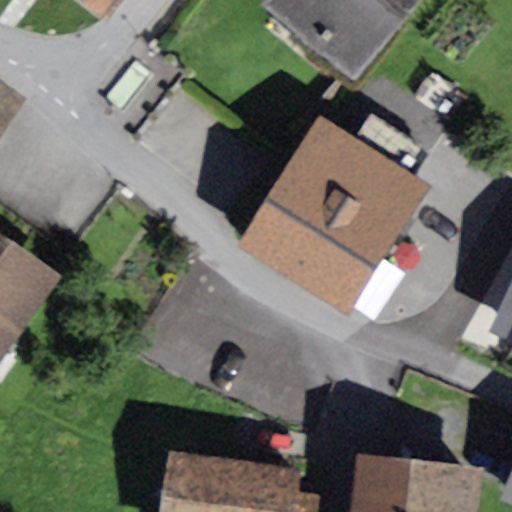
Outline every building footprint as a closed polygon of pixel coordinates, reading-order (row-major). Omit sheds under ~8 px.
[(120,0),(74,0),(103,22),(120,0)] [(261,0),(259,3),(352,78),(416,0),(261,0)] [(0,130),(20,98),(0,85),(0,130)] [(355,138),(320,116),(240,244),(349,313),(352,308),(374,322),(423,245),(403,233),(433,185),(417,175),(430,155),(369,116),(355,138)] [(0,359),(60,276),(0,233),(0,359)] [(302,467),(168,450),(160,511),(312,511),(315,492),(299,490),(302,467)] [(477,511),(483,467),(355,453),(348,511),(477,511)] [(511,468),(500,499),(511,503),(511,468)]
